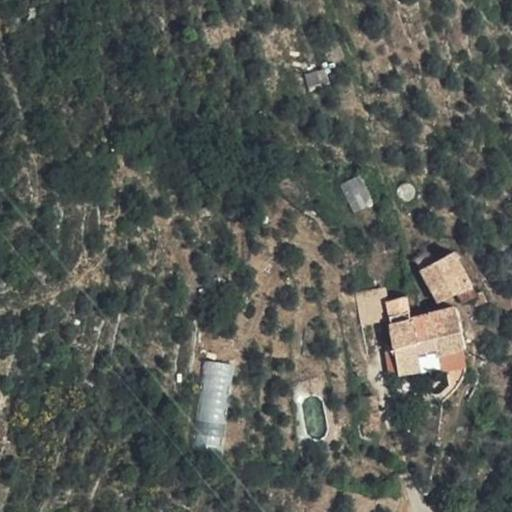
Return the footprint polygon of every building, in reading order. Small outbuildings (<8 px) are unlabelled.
[(323,68),(304,75),(308,89),(328,83),(323,68)] [(472,279),(450,242),(428,253),(420,260),(438,292),(458,285),(472,279)] [(420,260),(428,253),(422,244),(413,250),(420,260)] [(476,287),(472,279),(458,285),(462,292),(476,287)] [(411,285),(401,288),(406,311),(417,308),(411,285)] [(482,285),(476,288),(474,289),(478,297),(486,294),(482,285)] [(406,311),(401,288),(384,291),(388,314),(406,311)] [(453,298),(427,305),(432,330),(435,345),(461,337),(453,298)] [(417,308),(406,311),(411,335),(432,330),(427,305),(417,308)] [(406,311),(388,314),(395,339),(411,335),(406,311)] [(411,335),(395,339),(400,362),(437,355),(435,345),(432,330),(411,335)] [(222,451),(231,363),(203,360),(193,447),(222,451)] [(457,384),(466,385),(467,381),(470,376),(461,370),(457,376),(457,384)] [(442,484),(436,482),(433,493),(439,495),(442,484)]
